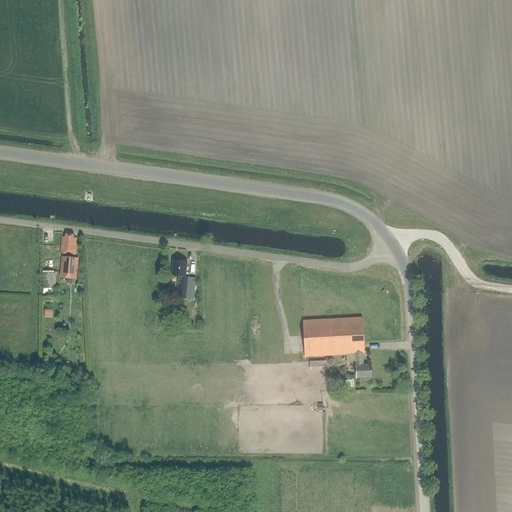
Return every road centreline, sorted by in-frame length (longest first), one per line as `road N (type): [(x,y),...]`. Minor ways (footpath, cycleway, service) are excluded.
road 1 (unclassified): [(394,245),(346,203),(0,152)]
road 2 (unclassified): [(394,245),(347,268),(0,221)]
road 3 (unclassified): [(424,511),(407,280),(394,245)]
road 4 (track): [(133,511),(128,499),(0,464)]
